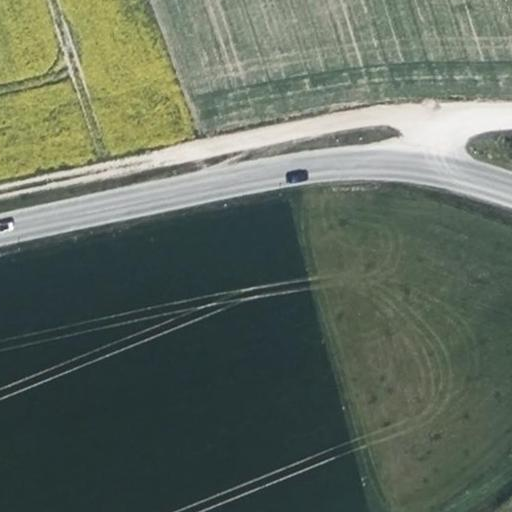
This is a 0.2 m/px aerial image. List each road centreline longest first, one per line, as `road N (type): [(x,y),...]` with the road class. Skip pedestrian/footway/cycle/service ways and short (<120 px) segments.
road 1 (tertiary): [(511,189),(432,166),(354,162),(0,229)]
road 2 (track): [(465,140),(419,116),(376,116),(0,194)]
